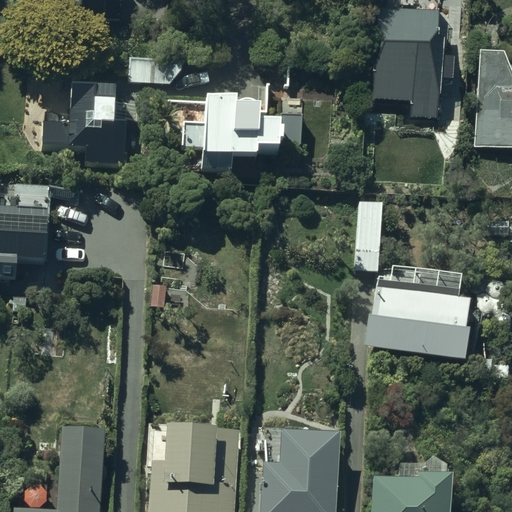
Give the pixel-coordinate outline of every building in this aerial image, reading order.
[(30,0),(29,22),(97,25),(97,0),(30,0)] [(433,0),(376,0),(376,13),(371,13),(365,104),(406,107),(405,121),(433,123),(436,82),(445,82),(446,64),(434,64),(435,46),(430,45),(432,17),(433,17),(433,0)] [(511,88),(498,58),(475,56),(471,150),(511,151),(511,88)] [(127,60),(125,84),(167,86),(169,62),(127,60)] [(38,126),(37,152),(81,154),(81,169),(122,170),(123,130),(107,130),(108,95),(64,94),(63,127),(38,126)] [(232,115),(233,105),(199,104),(198,127),(180,127),(179,150),(197,151),(196,159),(200,159),(199,173),(229,175),(230,161),(253,162),(253,156),(277,157),(277,150),(298,151),(299,119),(277,118),(277,129),(254,128),(255,116),(232,115)] [(376,209),(353,208),(352,274),(375,275),(376,209)] [(40,213),(0,211),(0,288),(11,289),(12,266),(38,267),(40,213)] [(362,322),(358,349),(460,365),(469,308),(453,305),(457,285),(386,274),(384,288),(372,286),(367,323),(362,322)] [(158,465),(147,464),(145,511),(232,511),(236,434),(159,431),(158,465)] [(94,511),(97,436),(54,435),(51,511),(34,511),(9,511),(94,511)] [(274,470),(256,469),(254,511),(330,511),(332,440),(275,439),(274,470)] [(396,484),(369,483),(367,511),(443,511),(445,472),(429,462),(419,470),(397,469),(396,484)]
